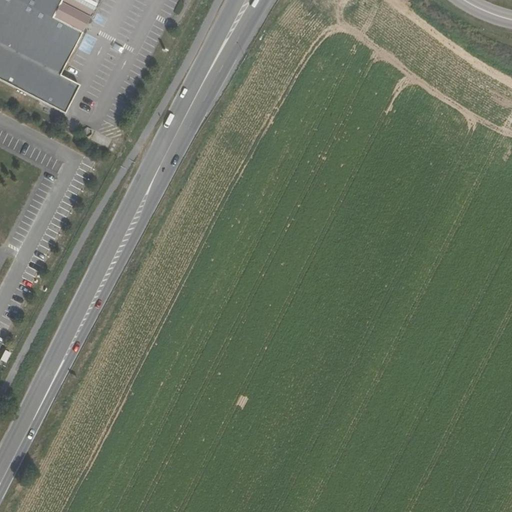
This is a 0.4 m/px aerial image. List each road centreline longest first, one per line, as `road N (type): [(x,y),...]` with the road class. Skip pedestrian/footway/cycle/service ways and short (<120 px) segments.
road 1 (primary): [(58,358),(127,249),(261,0)]
road 2 (primary): [(235,0),(58,358)]
road 3 (primary): [(58,358),(0,472)]
